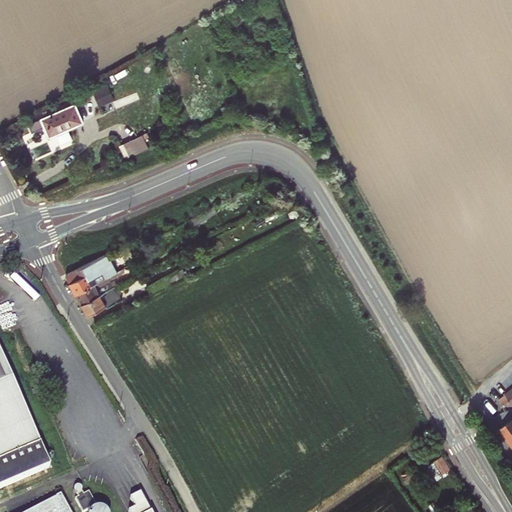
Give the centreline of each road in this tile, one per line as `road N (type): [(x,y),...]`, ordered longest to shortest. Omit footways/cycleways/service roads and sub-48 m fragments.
road 1 (unclassified): [(146,191),(227,156),(281,158),(309,185),(395,328)]
road 2 (unclassified): [(32,242),(193,511)]
road 3 (unclassified): [(507,511),(468,435),(395,328)]
road 4 (unclassified): [(395,328),(428,398),(504,511)]
road 5 (track): [(318,511),(443,423)]
road 6 (unclassified): [(146,191),(21,219)]
road 7 (unclassified): [(32,242),(146,191)]
